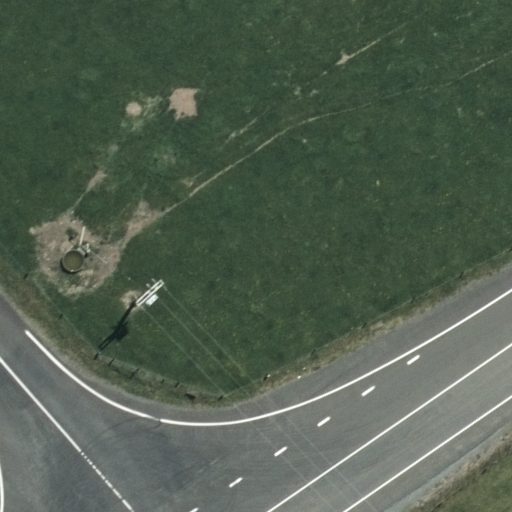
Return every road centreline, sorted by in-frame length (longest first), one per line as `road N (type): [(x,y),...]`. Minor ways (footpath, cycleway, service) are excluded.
road 1 (tertiary): [(511,344),(266,511)]
road 2 (residential): [(0,360),(135,511)]
